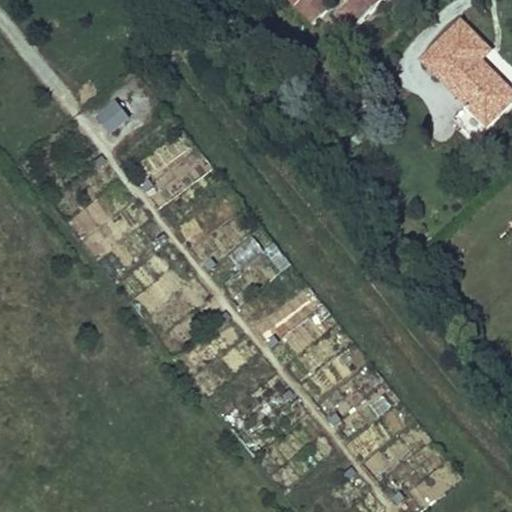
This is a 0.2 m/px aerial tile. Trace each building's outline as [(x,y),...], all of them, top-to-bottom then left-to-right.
[(291,0),(315,24),(332,7),(324,0),(346,0),(349,3),(343,9),(359,25),(384,0),(291,0)] [(359,25),(343,9),(337,14),(353,31),(359,25)] [(478,40),(463,24),(425,60),(489,125),(511,101),(511,93),(480,61),(490,52),(478,40)] [(109,139),(129,123),(113,103),(94,119),(109,139)] [(247,460),(262,452),(239,409),(224,417),(247,460)]
